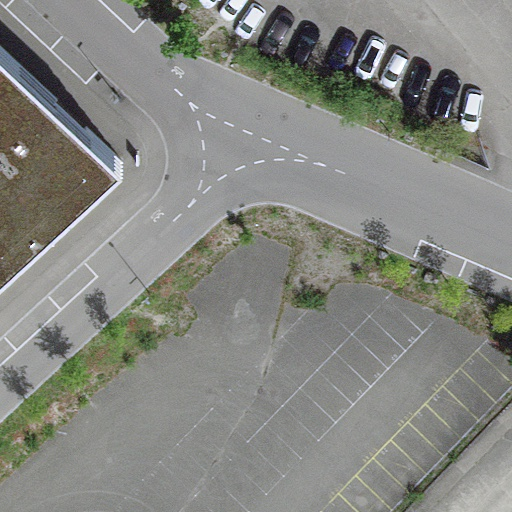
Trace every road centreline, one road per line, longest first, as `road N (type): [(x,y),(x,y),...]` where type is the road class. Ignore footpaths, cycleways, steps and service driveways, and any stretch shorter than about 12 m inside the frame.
road 1 (residential): [(253,147),(0,379)]
road 2 (residential): [(511,252),(253,147)]
road 3 (residential): [(253,147),(142,68),(69,0)]
road 4 (unknown): [(43,511),(157,397)]
